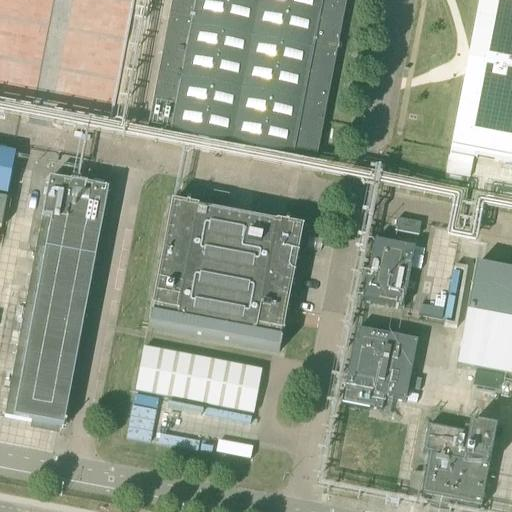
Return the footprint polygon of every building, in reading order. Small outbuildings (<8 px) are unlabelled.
[(345,2),(334,0),(173,0),(149,131),(315,163),(345,2)] [(511,0),(480,0),(471,52),(453,156),(511,166),(511,0)] [(0,230),(1,231),(9,187),(13,168),(15,157),(14,156),(0,153),(0,230)] [(5,419),(63,430),(108,193),(49,182),(5,419)] [(281,335),(284,335),(303,230),(276,225),(276,226),(198,211),(198,210),(171,205),(151,306),(151,310),(153,311),(152,320),(150,319),(148,329),(279,354),(281,344),(279,344),(281,335)] [(362,303),(402,311),(402,310),(404,310),(406,301),(404,301),(414,251),(374,243),(362,303)] [(511,274),(475,267),(456,370),(511,380),(511,274)] [(405,404),(414,360),(417,344),(356,332),(342,405),(382,412),(385,400),(388,400),(405,404)] [(135,394),(253,417),(262,373),(144,351),(135,394)] [(429,457),(425,476),(413,474),(409,496),(421,498),(432,501),(430,511),(447,511),(449,504),(463,507),(478,509),(481,510),(496,432),(469,427),(468,436),(428,428),(422,456),(429,457)]
